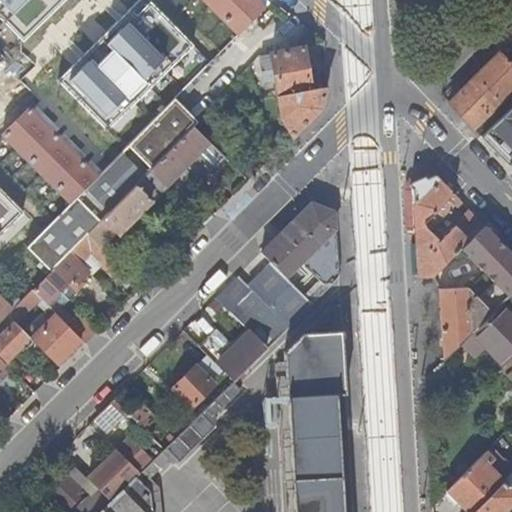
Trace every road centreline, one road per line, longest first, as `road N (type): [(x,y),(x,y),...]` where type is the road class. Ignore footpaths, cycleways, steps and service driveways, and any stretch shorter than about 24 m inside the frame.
road 1 (residential): [(385,112),(340,136),(0,479)]
road 2 (tertiary): [(411,511),(385,112)]
road 3 (residential): [(511,215),(433,134),(402,127),(385,112)]
road 4 (residential): [(0,86),(96,0)]
